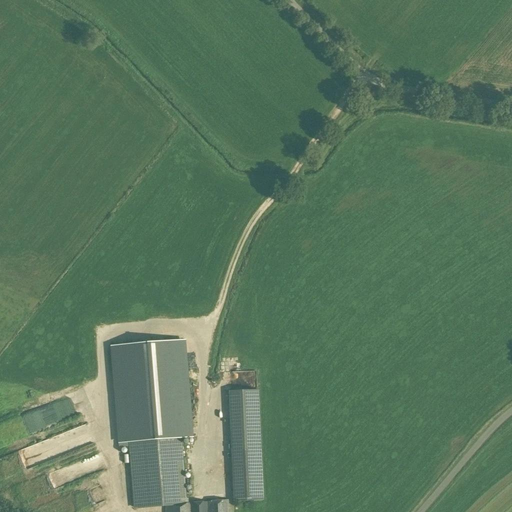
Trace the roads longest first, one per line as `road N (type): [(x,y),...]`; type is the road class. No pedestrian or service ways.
road 1 (track): [(364,75),(240,242),(207,367)]
road 2 (unclassified): [(511,105),(364,75),(289,0)]
road 3 (unclassified): [(417,511),(511,413)]
